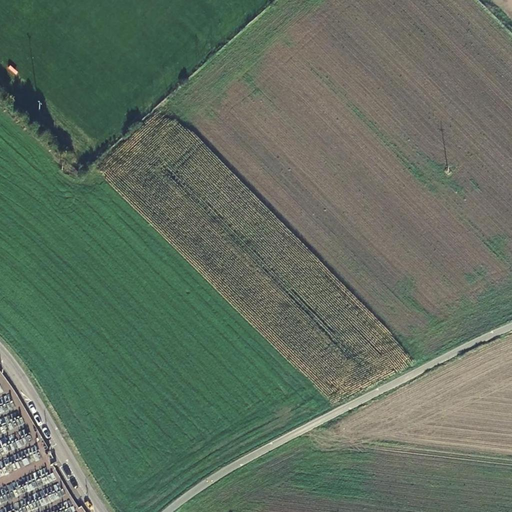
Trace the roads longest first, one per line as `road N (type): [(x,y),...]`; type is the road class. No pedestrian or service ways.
road 1 (unclassified): [(167,511),(232,466),(511,326)]
road 2 (residential): [(99,511),(0,352)]
